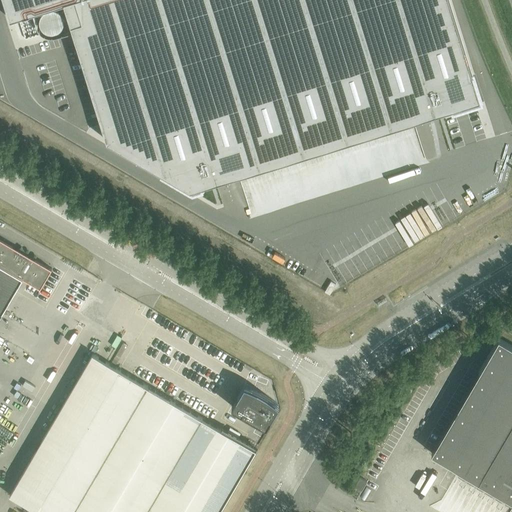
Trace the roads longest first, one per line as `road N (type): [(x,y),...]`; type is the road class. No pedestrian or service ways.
road 1 (unclassified): [(341,366),(0,168)]
road 2 (unclassified): [(0,190),(329,383)]
road 3 (unknown): [(482,88),(190,189)]
road 4 (unknown): [(0,69),(212,0)]
road 5 (unknown): [(190,189),(0,85)]
road 6 (unknown): [(190,189),(284,219),(340,221),(390,207)]
road 7 (unclassified): [(511,251),(397,319),(341,366)]
road 8 (unclassified): [(352,387),(397,347),(511,277)]
road 9 (unknown): [(243,371),(105,289)]
